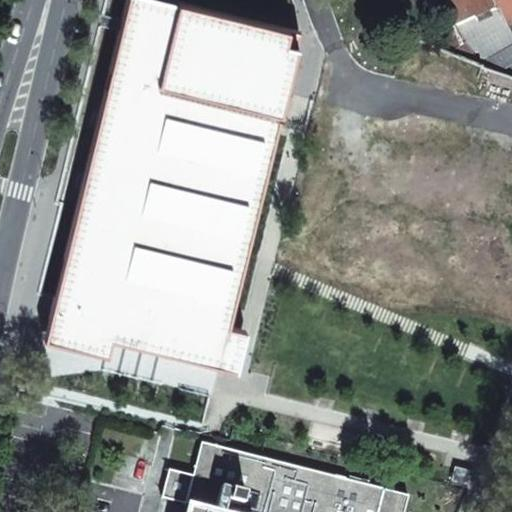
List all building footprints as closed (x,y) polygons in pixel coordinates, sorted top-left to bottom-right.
[(244,328),(226,324),(299,30),(178,0),(126,0),(47,322),(43,337),(107,353),(110,338),(217,364),(235,368),(244,328)] [(428,0),(444,32),(445,34),(496,11),(495,10),(490,0),(428,0)] [(511,0),(490,0),(495,10),(496,11),(509,5),(511,11),(511,0)] [(445,34),(423,43),(511,80),(511,44),(511,37),(506,26),(511,22),(511,11),(509,5),(496,11),(445,34)] [(403,511),(408,496),(201,442),(193,476),(169,470),(162,499),(185,505),(214,511),(403,511)]
